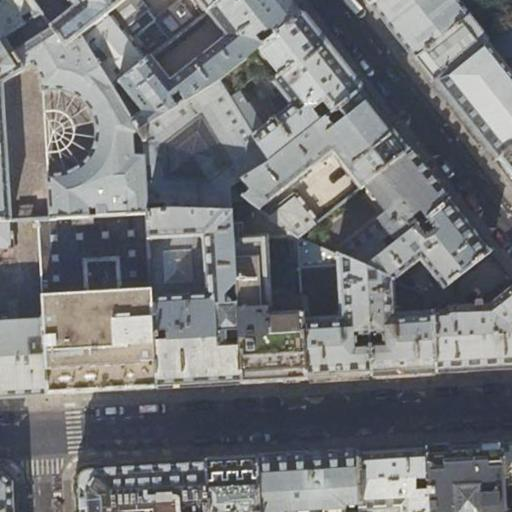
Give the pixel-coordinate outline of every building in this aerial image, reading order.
[(0,0),(0,38),(3,37),(40,12),(31,0),(0,0)] [(68,0),(75,8),(50,27),(51,28),(66,47),(80,36),(125,1),(124,0),(68,0)] [(138,0),(125,0),(125,1),(80,36),(112,88),(119,83),(147,60),(152,57),(161,49),(156,42),(147,49),(143,43),(136,48),(130,39),(154,20),(138,0)] [(223,0),(207,13),(225,36),(170,79),(152,57),(147,60),(119,83),(142,111),(131,119),(137,129),(217,79),(218,80),(250,55),(302,15),(290,0),(223,0)] [(187,0),(188,0),(187,0),(189,0),(193,4),(194,3),(204,15),(207,13),(223,0),(187,0)] [(511,0),(376,0),(370,5),(401,44),(432,84),(511,20),(511,0)] [(179,1),(154,20),(171,42),(196,22),(179,1)] [(345,70),(329,49),(312,27),(302,15),(250,55),(218,80),(249,131),(268,162),(361,90),(345,70)] [(494,162),(511,148),(511,20),(432,84),(462,121),(494,162)] [(66,47),(51,28),(13,53),(3,37),(0,38),(0,222),(9,222),(1,85),(33,64),(42,80),(46,178),(34,179),(36,220),(147,213),(171,212),(229,204),(229,189),(268,162),(249,131),(218,80),(217,79),(137,129),(131,119),(112,88),(80,36),(66,47)] [(382,116),(361,90),(268,162),(229,189),(258,209),(332,151),(360,188),(409,150),(382,116)] [(511,148),(494,162),(505,175),(511,184),(511,148)] [(409,150),(360,188),(400,239),(449,201),(426,172),(409,150)] [(229,189),(229,204),(240,384),(268,383),(305,380),(301,304),(301,294),(266,296),(262,239),(296,237),(266,215),(258,209),(229,189)] [(292,194),(266,215),(296,237),(297,238),(318,222),(296,194),(292,194)] [(449,201),(400,239),(369,261),(362,267),(364,267),(393,281),(419,260),(438,283),(424,295),(425,295),(431,298),(452,281),(489,252),(468,225),(449,201)] [(240,384),(229,204),(171,212),(147,213),(148,240),(202,237),(206,292),(204,295),(152,298),(156,389),(199,387),(240,384)] [(318,222),(297,238),(336,255),(362,267),(369,261),(330,212),(318,222)] [(148,240),(147,213),(36,220),(35,220),(41,320),(46,395),(98,392),(156,389),(152,298),(148,240)] [(11,222),(9,222),(0,222),(0,398),(8,398),(46,395),(41,320),(15,322),(14,302),(0,302),(0,249),(13,248),(11,222)] [(336,267),(336,255),(297,238),(299,268),(336,267)] [(364,267),(362,267),(336,255),(336,267),(338,284),(340,317),(310,319),(309,308),(305,304),(301,304),(305,380),(336,379),(370,377),(364,267)] [(395,315),(393,281),(364,267),(370,377),(401,375),(435,373),(431,298),(425,295),(426,313),(395,315)] [(452,281),(431,298),(435,373),(492,370),(511,368),(511,286),(489,306),(482,306),(482,301),(473,301),(474,307),(446,308),(444,312),(438,312),(444,303),(453,299),(452,281)] [(511,443),(500,444),(503,501),(511,499),(511,443)] [(467,446),(425,448),(426,468),(427,479),(428,511),(503,511),(503,501),(500,444),(467,446)] [(393,450),(355,452),(358,507),(357,511),(376,511),(389,511),(388,511),(428,511),(427,479),(414,479),(414,469),(426,468),(425,448),(393,450)] [(283,457),(256,458),(258,511),(314,511),(323,511),(322,511),(344,511),(344,508),(358,507),(355,452),(334,454),(283,457)] [(234,459),(204,461),(206,511),(258,511),(256,458),(234,459)] [(147,464),(84,468),(82,469),(79,471),(76,474),(74,477),(73,482),(74,492),(74,511),(206,511),(204,461),(147,464)] [(0,511),(14,511),(14,483),(2,473),(0,472),(0,511)] [(511,511),(511,499),(503,501),(503,511),(511,511)]
